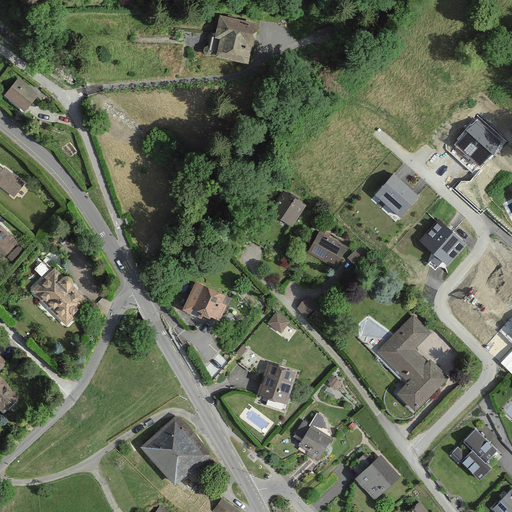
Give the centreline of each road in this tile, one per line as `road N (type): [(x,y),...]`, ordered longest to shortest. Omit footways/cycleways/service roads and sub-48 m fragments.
road 1 (residential): [(378,131),(480,224),(482,241),(441,298),(442,310),(488,362),(488,374),(410,455)]
road 2 (unclassified): [(64,99),(108,86),(243,75),(330,29)]
road 3 (tertiary): [(250,493),(138,290)]
road 4 (residential): [(410,455),(281,294)]
road 5 (tertiary): [(116,252),(64,174),(0,118)]
road 6 (residential): [(64,99),(78,115),(121,236),(116,252)]
road 7 (residential): [(138,290),(113,317),(78,393)]
